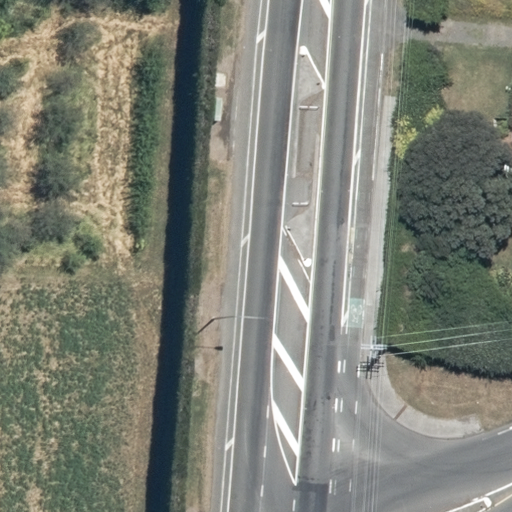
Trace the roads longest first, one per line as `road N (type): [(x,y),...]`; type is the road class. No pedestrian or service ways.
road 1 (secondary): [(245,511),(287,0)]
road 2 (secondary): [(345,0),(309,511)]
